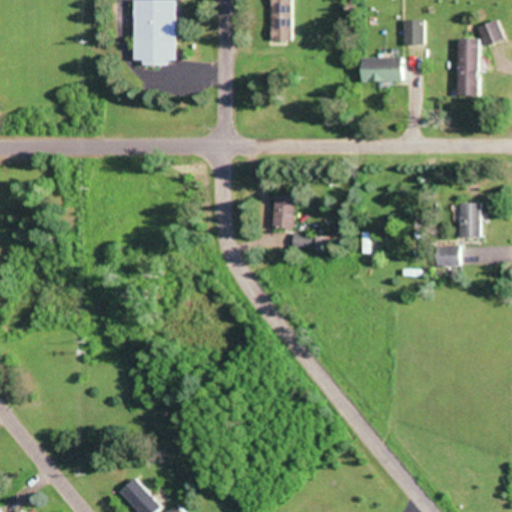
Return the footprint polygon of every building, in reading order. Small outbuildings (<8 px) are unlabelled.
[(189,61),(188,0),(144,0),(145,61),(189,61)] [(299,37),(298,0),(279,0),(280,37),(299,37)] [(409,43),(432,43),(432,18),(409,18),(409,43)] [(488,94),(489,41),(508,41),(508,22),(487,22),(486,37),(464,36),(463,93),(488,94)] [(413,55),(369,55),(369,79),(413,79),(413,55)] [(282,225),(304,225),(304,193),(282,193),(282,225)] [(468,200),(468,235),(489,235),(489,200),(468,200)] [(128,489),(151,511),(161,511),(171,503),(141,475),(128,489)] [(195,511),(183,501),(172,511),(195,511)] [(0,511),(10,511),(3,503),(0,505),(0,511)]
